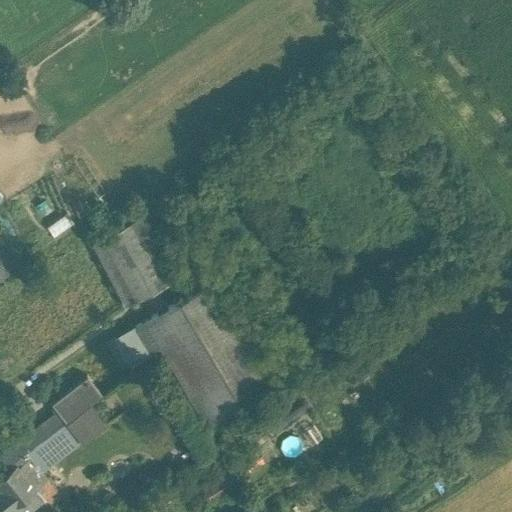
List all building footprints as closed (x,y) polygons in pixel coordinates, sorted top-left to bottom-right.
[(189,203),(198,191),(192,186),(182,198),(189,203)] [(146,212),(92,241),(125,304),(170,280),(158,259),(168,254),(146,212)] [(0,283),(12,275),(0,257),(0,283)] [(214,278),(135,324),(150,350),(160,344),(206,424),(276,383),(214,278)] [(7,463),(25,450),(101,391),(89,375),(54,402),(58,409),(0,454),(7,463)] [(101,391),(25,450),(30,455),(19,464),(17,461),(0,475),(0,485),(3,489),(0,492),(0,511),(25,511),(57,488),(44,471),(83,442),(66,419),(101,391)] [(0,436),(10,428),(0,417),(0,436)] [(382,455),(375,444),(364,451),(371,462),(382,455)] [(230,463),(190,487),(201,505),(241,481),(230,463)] [(123,509),(131,504),(126,496),(118,501),(123,509)]
